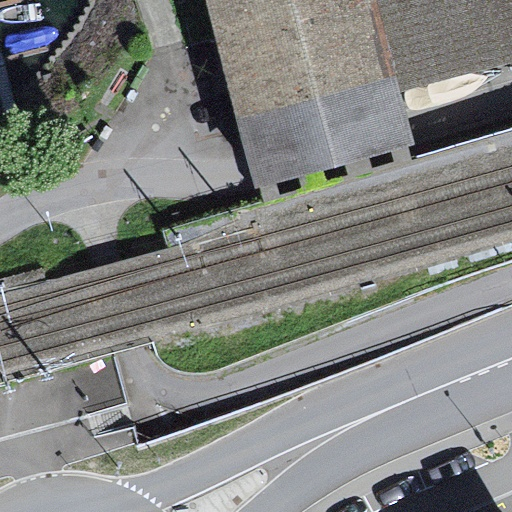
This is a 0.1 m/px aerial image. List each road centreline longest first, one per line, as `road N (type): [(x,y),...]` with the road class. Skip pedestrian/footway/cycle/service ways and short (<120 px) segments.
road 1 (primary): [(326,439),(100,510)]
road 2 (primary): [(511,361),(326,439)]
